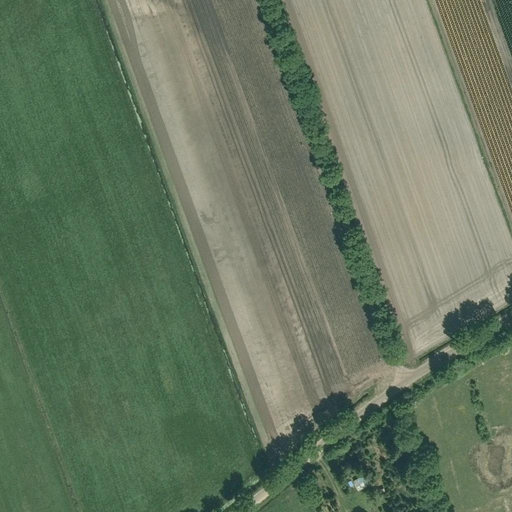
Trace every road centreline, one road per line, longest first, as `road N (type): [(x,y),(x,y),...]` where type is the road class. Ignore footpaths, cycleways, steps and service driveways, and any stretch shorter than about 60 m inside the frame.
road 1 (unclassified): [(403,383),(269,0)]
road 2 (unclassified): [(241,511),(403,383)]
road 3 (unclassified): [(403,383),(511,316)]
